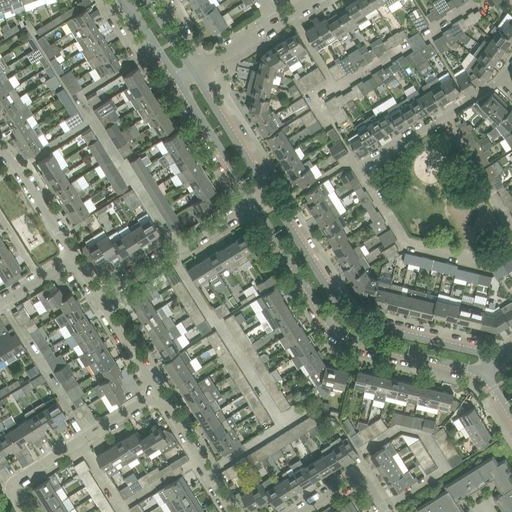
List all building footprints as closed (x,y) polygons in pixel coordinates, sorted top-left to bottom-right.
[(10,0),(0,0),(0,2),(3,12),(10,10),(11,13),(15,12),(14,8),(10,0)] [(22,0),(10,0),(14,8),(24,5),(22,0)] [(83,0),(77,4),(80,9),(92,2),(90,0),(83,0)] [(205,0),(195,7),(200,16),(217,6),(216,6),(214,7),(209,0),(205,0)] [(350,4),(346,6),(349,11),(358,25),(368,18),(365,13),(356,0),(350,0),(349,1),(349,2),(350,4)] [(356,0),(365,13),(375,7),(371,0),(356,0)] [(445,0),(436,0),(433,2),(436,6),(442,17),(447,14),(446,12),(451,8),(447,2),(445,0)] [(452,0),(450,0),(447,2),(451,8),(456,6),(452,0)] [(24,5),(27,12),(37,8),(34,1),(24,5)] [(15,12),(16,15),(27,12),(24,5),(14,8),(15,12)] [(203,15),(209,24),(222,15),(217,6),(200,16),(201,16),(203,15)] [(442,17),(436,6),(430,10),(431,12),(426,15),(431,22),(436,18),(437,20),(442,17)] [(65,22),(72,31),(92,19),(86,9),(65,22)] [(16,15),(15,12),(11,13),(10,10),(3,12),(6,19),(16,15)] [(64,19),(71,14),(68,10),(62,14),(64,19)] [(474,13),(478,20),(483,16),(479,10),(474,13)] [(347,13),(339,17),(348,31),(358,25),(349,11),(347,13)] [(413,11),(408,14),(414,23),(418,30),(423,27),(424,28),(429,25),(428,23),(423,15),(418,18),(413,11)] [(498,26),(497,27),(508,35),(511,38),(511,14),(508,12),(507,12),(508,12),(498,26)] [(57,23),(64,19),(62,14),(54,19),(57,23)] [(222,15),(209,24),(214,33),(228,24),(222,15)] [(464,31),(470,28),(468,26),(473,23),(469,16),(464,19),(463,18),(458,21),(464,31)] [(317,17),(313,20),(316,25),(325,39),(328,44),(338,37),(327,20),(326,18),(320,22),(317,17)] [(332,17),(327,20),(338,37),(348,31),(339,17),(336,20),(334,17),(332,17)] [(92,19),(72,31),(77,40),(97,28),(92,19)] [(29,20),(26,22),(30,29),(34,26),(29,20)] [(325,39),(313,20),(316,25),(306,31),(314,45),(317,50),(328,44),(325,39)] [(50,21),(43,26),(46,30),(53,26),(50,21)] [(449,29),(453,36),(457,33),(459,35),(464,31),(458,21),(453,24),(454,26),(449,29)] [(3,26),(2,29),(4,32),(2,33),(5,38),(12,34),(9,29),(10,29),(7,24),(3,26)] [(10,29),(9,29),(12,34),(19,29),(16,25),(10,29)] [(492,30),(491,31),(496,34),(494,37),(492,39),(506,49),(511,39),(511,38),(508,35),(497,27),(495,25),(492,30)] [(43,26),(36,30),(39,35),(46,30),(43,26)] [(97,28),(77,40),(83,50),(103,37),(97,28)] [(403,29),(399,32),(403,39),(408,36),(403,29)] [(449,29),(443,33),(444,35),(448,41),(450,44),(451,45),(456,42),(455,40),(453,36),(449,29)] [(407,39),(410,44),(422,37),(419,32),(407,39)] [(297,33),(287,39),(295,53),(298,58),(309,52),(297,33)] [(44,35),(37,40),(43,49),(50,45),(45,36),(44,35)] [(443,44),(448,41),(444,35),(439,38),(443,44)] [(81,51),(87,60),(109,46),(103,37),(83,50),(81,51)] [(378,45),(373,48),(377,55),(378,57),(384,54),(382,52),(387,49),(383,42),(380,37),(375,40),(378,45)] [(32,38),(28,41),(32,48),(37,45),(32,38)] [(434,41),(441,53),(446,50),(443,44),(439,38),(434,41)] [(287,39),(276,46),(289,66),(299,60),(298,58),(295,53),(287,39)] [(388,39),(383,42),(387,49),(392,46),(388,39)] [(484,39),(480,45),(498,58),(506,49),(492,39),(490,42),(489,43),(484,39)] [(420,49),(427,45),(424,40),(412,47),(414,51),(415,52),(420,49)] [(427,45),(420,49),(424,55),(429,52),(432,56),(437,53),(431,43),(427,45)] [(365,44),(359,48),(363,53),(367,51),(368,50),(368,49),(365,44)] [(50,45),(43,49),(48,58),(56,53),(50,45)] [(480,45),(473,54),(475,56),(493,69),(491,68),(498,58),(480,45)] [(87,60),(93,69),(95,68),(115,55),(109,46),(87,60)] [(258,71),(281,76),(284,77),(285,71),(290,68),(289,66),(276,46),(263,55),(259,71),(258,71)] [(363,53),(362,54),(368,63),(373,60),(372,58),(377,55),(373,48),(368,52),(367,51),(363,53)] [(39,49),(35,52),(36,54),(44,66),(48,63),(39,49)] [(414,51),(409,54),(413,60),(416,64),(416,65),(427,59),(424,55),(420,49),(415,52),(414,51)] [(358,58),(353,61),(357,68),(362,65),(363,67),(368,63),(362,54),(357,57),(358,58)] [(408,64),(413,60),(409,54),(404,57),(408,64)] [(121,65),(115,55),(95,68),(101,77),(121,65)] [(341,60),(339,62),(342,68),(347,74),(351,71),(352,73),(358,69),(357,68),(353,61),(349,55),(341,60)] [(403,55),(398,59),(404,68),(409,65),(408,64),(404,57),(403,55)] [(468,72),(467,73),(476,87),(475,84),(484,78),(486,79),(493,69),(475,56),(466,69),(468,72)] [(55,57),(50,60),(54,67),(59,64),(55,57)] [(393,64),(389,67),(393,73),(397,70),(398,71),(404,68),(398,59),(392,62),(393,64)] [(431,66),(427,59),(416,65),(421,72),(431,66)] [(337,63),(334,65),(341,77),(347,74),(342,68),(339,62),(337,63)] [(59,64),(54,67),(59,75),(64,72),(59,64)] [(341,77),(334,65),(328,68),(336,81),(341,77)] [(3,69),(0,70),(0,83),(8,79),(5,73),(10,70),(7,66),(3,69)] [(51,67),(46,70),(50,77),(55,74),(51,67)] [(123,76),(129,86),(144,77),(138,67),(123,76)] [(318,67),(313,70),(321,82),(326,79),(318,67)] [(383,68),(378,71),(384,82),(386,85),(396,78),(393,73),(389,67),(384,70),(383,68)] [(404,68),(398,71),(397,72),(402,80),(409,76),(404,68)] [(253,69),(250,81),(278,88),(279,84),(280,84),(281,76),(258,71),(253,69)] [(313,70),(308,73),(315,85),(321,82),(313,70)] [(373,76),(368,79),(372,86),(374,88),(384,82),(378,71),(372,75),(373,76)] [(442,83),(452,76),(449,71),(438,78),(442,83)] [(434,72),(424,78),(427,83),(440,103),(443,102),(444,103),(445,103),(452,99),(442,83),(438,78),(438,77),(434,72)] [(308,73),(303,76),(310,89),(315,85),(308,73)] [(476,87),(467,73),(457,79),(466,93),(476,87)] [(50,77),(45,81),(49,86),(59,80),(55,74),(50,77)] [(0,83),(0,96),(14,88),(15,87),(20,84),(14,75),(9,78),(8,79),(0,83)] [(70,83),(66,76),(61,79),(66,86),(70,83)] [(310,89),(303,76),(297,79),(305,92),(310,89)] [(452,76),(442,83),(452,99),(459,95),(457,93),(461,91),(455,82),(452,76)] [(130,99),(131,99),(149,87),(143,78),(144,78),(144,77),(129,86),(124,90),(130,99)] [(66,86),(70,93),(72,95),(83,88),(77,79),(72,82),(70,83),(66,86)] [(362,81),(357,84),(363,93),(364,95),(374,88),(372,86),(368,79),(364,83),(362,81)] [(396,79),(391,82),(394,88),(399,84),(396,79)] [(250,81),(247,93),(253,94),(269,98),(272,86),(250,81)] [(426,93),(421,96),(430,110),(440,103),(427,83),(422,86),(426,93)] [(295,84),(289,88),(292,93),(298,89),(295,84)] [(353,89),(348,92),(352,99),(357,95),(358,96),(359,98),(364,95),(363,93),(357,84),(352,87),(353,89)] [(131,99),(137,108),(156,97),(156,96),(155,97),(149,87),(131,99)] [(0,96),(0,109),(20,97),(14,88),(0,96)] [(59,97),(67,93),(64,88),(57,93),(59,97)] [(298,89),(292,93),(295,98),(302,94),(298,89)] [(407,95),(408,97),(420,116),(430,110),(421,96),(417,89),(407,95)] [(342,93),(337,97),(339,101),(342,106),(348,103),(347,102),(352,99),(348,92),(343,95),(342,93)] [(59,97),(62,102),(69,97),(67,93),(59,97)] [(87,99),(93,109),(103,103),(97,93),(87,99)] [(256,126),(274,115),(269,107),(271,98),(269,98),(253,94),(250,110),(258,124),(256,126)] [(488,94),(476,102),(481,106),(477,110),(480,113),(486,118),(490,114),(503,101),(497,95),(495,97),(492,94),(490,96),(488,94)] [(325,102),(328,107),(339,101),(336,95),(325,102)] [(0,109),(5,118),(28,104),(26,101),(24,102),(21,96),(0,109)] [(137,108),(143,118),(162,106),(156,97),(137,108)] [(290,105),(294,110),(306,102),(303,97),(290,105)] [(394,97),(383,103),(387,108),(397,102),(394,97)] [(408,97),(397,103),(410,123),(420,116),(408,97)] [(103,103),(93,109),(99,118),(109,112),(117,107),(111,98),(103,103)] [(358,108),(352,99),(347,102),(348,103),(353,111),(358,108)] [(328,107),(332,113),(343,106),(339,101),(328,107)] [(490,114),(498,123),(511,109),(503,101),(490,114)] [(306,102),(294,110),(297,115),(309,107),(306,102)] [(397,102),(387,108),(401,131),(408,127),(406,125),(410,123),(397,103),(397,102)] [(375,112),(376,115),(387,108),(383,103),(373,110),(375,112)] [(27,105),(5,118),(11,128),(11,127),(32,114),(33,114),(27,105)] [(151,127),(153,125),(168,116),(166,113),(168,112),(164,105),(162,106),(143,118),(146,123),(148,121),(151,127)] [(332,113),(335,118),(346,111),(343,106),(332,113)] [(78,111),(75,107),(72,109),(68,111),(71,116),(78,111)] [(387,108),(376,115),(388,133),(393,129),(396,134),(401,131),(387,108)] [(496,125),(505,137),(511,133),(511,109),(498,123),(499,123),(496,125)] [(300,117),(304,122),(315,116),(311,110),(300,117)] [(70,129),(84,121),(78,111),(71,116),(64,120),(70,129)] [(346,111),(335,118),(339,124),(349,117),(346,111)] [(99,118),(105,128),(115,122),(109,112),(99,118)] [(375,112),(365,119),(369,125),(377,139),(388,133),(376,115),(375,112)] [(274,115),(256,126),(262,137),(273,130),(279,126),(283,123),(277,113),(274,115)] [(11,127),(11,128),(16,136),(13,138),(13,139),(32,127),(37,124),(38,123),(32,114),(11,127)] [(168,116),(153,125),(159,135),(174,126),(168,116)] [(304,122),(307,128),(318,121),(315,116),(304,122)] [(365,119),(355,126),(358,131),(364,140),(370,150),(375,147),(371,143),(375,140),(377,139),(369,125),(365,119)] [(318,121),(307,128),(311,134),(322,127),(318,121)] [(105,128),(111,138),(121,132),(115,122),(105,128)] [(462,123),(457,126),(461,131),(459,132),(462,137),(471,131),(474,129),(471,124),(469,124),(466,125),(464,122),(462,123)] [(272,149),(274,148),(288,139),(285,134),(290,128),(288,125),(265,139),(272,149)] [(32,127),(13,139),(14,140),(19,148),(38,136),(32,127)] [(111,138),(117,148),(127,142),(135,137),(129,127),(121,132),(111,138)] [(333,127),(327,131),(334,142),(340,138),(333,127)] [(82,135),(88,145),(98,139),(92,129),(82,135)] [(370,150),(358,131),(361,136),(351,143),(360,157),(370,150)] [(471,131),(462,137),(465,142),(467,141),(470,146),(477,142),(474,137),(474,136),(471,131)] [(156,143),(163,155),(184,142),(178,132),(163,141),(162,139),(156,143)] [(49,143),(43,133),(38,136),(19,148),(25,158),(49,143)] [(488,137),(480,142),(485,150),(493,145),(488,137)] [(88,145),(94,155),(104,149),(98,139),(88,145)] [(274,152),(278,159),(294,149),(288,139),(274,148),(276,151),(274,152)] [(348,152),(342,141),(336,144),(342,155),(348,152)] [(483,152),(480,147),(481,147),(477,141),(477,142),(470,146),(468,147),(472,152),(474,151),(477,156),(483,152)] [(127,142),(117,148),(123,157),(133,151),(127,142)] [(192,150),(188,145),(186,145),(185,145),(184,143),(184,142),(163,155),(169,165),(175,161),(192,150)] [(330,148),(336,159),(342,155),(336,144),(330,148)] [(477,156),(475,157),(478,163),(480,162),(483,166),(489,162),(486,157),(492,154),(489,148),(483,152),(477,156)] [(94,155),(100,164),(110,158),(104,149),(94,155)] [(280,158),(287,168),(301,159),(294,149),(278,159),(280,158)] [(175,161),(169,165),(175,175),(178,173),(182,171),(181,170),(196,161),(195,161),(194,159),(195,158),(195,156),(192,150),(175,161)] [(41,174),(42,174),(59,163),(53,153),(38,163),(44,172),(41,174)] [(287,173),(291,179),(310,168),(310,167),(313,165),(307,155),(301,159),(287,168),(289,171),(287,173)] [(130,162),(136,172),(146,166),(139,156),(130,162)] [(100,164),(94,168),(100,178),(106,174),(116,168),(110,158),(100,164)] [(178,173),(183,183),(204,170),(200,164),(198,165),(196,161),(181,170),(182,171),(178,173)] [(42,174),(48,184),(64,173),(69,171),(66,166),(62,169),(59,164),(59,163),(42,174)] [(485,169),(488,174),(486,175),(489,180),(498,174),(495,169),(494,170),(491,165),(485,169)] [(136,172),(142,181),(152,175),(146,166),(136,172)] [(106,174),(112,184),(122,178),(116,168),(106,174)] [(310,168),(291,179),(294,184),(299,181),(302,187),(316,178),(310,168)] [(208,176),(204,170),(183,183),(186,188),(191,185),(194,189),(208,181),(206,177),(208,176)] [(340,177),(344,183),(355,176),(352,170),(340,177)] [(64,173),(48,184),(54,193),(70,183),(69,181),(64,173)] [(382,179),(384,182),(385,183),(393,178),(390,173),(382,179)] [(489,180),(493,186),(495,185),(497,189),(504,185),(501,181),(502,180),(498,174),(489,180)] [(70,183),(54,193),(54,194),(55,193),(60,203),(77,192),(82,189),(83,189),(89,185),(83,175),(77,179),(72,182),(70,183)] [(142,181),(148,191),(158,185),(152,175),(142,181)] [(355,176),(344,183),(348,189),(359,182),(355,176)] [(122,178),(112,184),(118,194),(128,188),(122,178)] [(208,181),(194,189),(200,198),(200,199),(206,195),(207,195),(216,190),(216,189),(213,184),(212,183),(210,184),(208,181)] [(304,203),(307,207),(330,192),(324,182),(305,193),(309,200),(304,203)] [(148,191),(154,201),(164,195),(158,185),(148,191)] [(504,185),(497,189),(499,192),(501,194),(507,190),(504,185)] [(355,190),(358,195),(358,196),(365,191),(362,186),(355,190)] [(65,212),(66,213),(83,202),(80,197),(85,194),(82,189),(77,192),(60,203),(66,212),(65,212)] [(122,195),(125,200),(135,193),(132,189),(130,190),(122,195)] [(125,200),(128,205),(131,210),(142,204),(139,198),(135,193),(125,200)] [(328,194),(307,207),(311,214),(313,212),(315,216),(334,204),(328,194)] [(154,201),(160,211),(170,205),(164,195),(154,201)] [(192,203),(189,205),(189,206),(199,222),(211,215),(207,209),(213,205),(207,195),(206,195),(200,199),(200,198),(192,203)] [(83,202),(66,213),(72,223),(89,212),(83,202)] [(375,207),(371,202),(365,206),(368,211),(375,207)] [(341,214),(338,209),(334,204),(315,216),(322,226),(341,214)] [(160,211),(166,220),(176,214),(170,205),(160,211)] [(377,211),(375,207),(368,211),(371,216),(377,212),(377,211)] [(105,210),(101,212),(105,219),(109,216),(105,210)] [(176,214),(166,220),(172,230),(182,224),(176,214)] [(328,236),(342,227),(347,224),(341,214),(322,226),(319,227),(324,234),(326,233),(328,236)] [(91,215),(84,219),(87,224),(94,220),(91,215)] [(382,216),(370,223),(377,234),(381,231),(387,227),(384,222),(386,221),(382,216)] [(151,218),(141,224),(150,239),(160,233),(151,218)] [(73,226),(76,231),(87,224),(84,219),(73,226)] [(149,240),(150,239),(141,224),(131,230),(140,244),(141,247),(148,243),(148,241),(147,240),(149,239),(149,240)] [(333,247),(347,238),(348,238),(342,227),(328,236),(334,246),(333,247)] [(391,229),(389,230),(379,236),(382,242),(394,234),(391,229)] [(131,230),(121,236),(131,251),(131,250),(140,244),(131,230)] [(248,232),(238,238),(247,253),(252,250),(253,252),(255,253),(256,254),(259,254),(261,253),(264,251),(265,253),(256,237),(252,239),(248,232)] [(107,235),(97,241),(107,256),(109,259),(111,257),(112,259),(119,255),(119,254),(112,242),(108,234),(107,235)] [(378,234),(365,240),(369,250),(382,245),(378,234)] [(397,240),(394,234),(382,242),(385,247),(397,240)] [(112,242),(119,254),(119,255),(120,258),(121,257),(131,251),(121,236),(112,242)] [(238,239),(229,245),(240,263),(250,257),(247,253),(238,238),(237,239),(238,239)] [(333,247),(340,257),(354,249),(347,238),(333,247)] [(2,239),(0,240),(0,253),(9,248),(8,248),(8,249),(2,239)] [(107,256),(97,241),(88,246),(87,244),(81,248),(88,260),(91,261),(94,258),(97,262),(107,256)] [(383,251),(386,256),(398,249),(395,243),(383,251)] [(219,250),(228,265),(231,270),(231,271),(241,264),(240,263),(229,245),(220,251),(219,250)] [(344,268),(344,269),(364,256),(365,256),(359,245),(354,249),(340,257),(346,267),(344,268)] [(0,267),(1,267),(15,258),(9,248),(0,253),(0,267)] [(398,249),(386,256),(389,261),(400,255),(397,250),(398,249)] [(219,250),(209,256),(218,270),(227,265),(227,266),(228,265),(219,250)] [(209,256),(199,262),(209,277),(211,282),(216,288),(225,282),(221,276),(220,275),(218,270),(209,256)] [(344,269),(350,279),(366,269),(370,266),(364,256),(344,269)] [(1,267),(0,267),(0,276),(5,285),(6,286),(22,276),(18,270),(21,268),(15,258),(1,267)] [(508,273),(511,270),(511,268),(507,261),(503,264),(508,273)] [(209,277),(199,262),(189,269),(199,284),(209,277)] [(504,275),(508,273),(503,264),(498,267),(504,275)] [(359,293),(376,297),(380,281),(379,281),(380,279),(370,277),(366,269),(350,279),(351,279),(359,293)] [(166,277),(172,286),(182,280),(176,271),(166,277)] [(481,274),(478,283),(490,286),(492,277),(481,274)] [(269,288),(276,283),(271,276),(264,280),(269,288)] [(139,293),(129,300),(135,309),(150,300),(155,298),(161,294),(151,279),(145,283),(136,289),(139,293)] [(172,286),(178,296),(188,290),(182,280),(172,286)] [(262,292),(269,288),(264,280),(257,284),(262,292)] [(374,303),(386,306),(392,284),(380,281),(376,297),(374,303)] [(253,284),(244,290),(247,296),(250,300),(259,294),(253,284)] [(386,306),(398,309),(403,286),(392,284),(386,306)] [(257,299),(263,309),(283,296),(277,286),(257,299)] [(46,288),(37,294),(42,302),(47,309),(65,297),(64,296),(59,288),(51,293),(47,287),(46,288)] [(402,293),(398,309),(410,312),(415,289),(409,288),(407,295),(402,293)] [(421,315),(425,299),(427,292),(415,289),(410,312),(421,315)] [(178,296),(184,306),(194,300),(188,290),(178,296)] [(59,302),(64,311),(78,303),(72,293),(65,297),(47,309),(47,310),(59,302)] [(263,309),(269,318),(289,306),(283,297),(284,297),(283,296),(263,309)] [(421,315),(433,317),(437,302),(425,299),(421,315)] [(437,302),(434,315),(445,318),(449,302),(437,299),(437,302)] [(150,300),(135,309),(136,310),(137,310),(142,319),(156,310),(150,300)] [(184,306),(190,315),(200,309),(194,300),(184,306)] [(457,321),(469,324),(474,303),(462,300),(461,305),(457,321)] [(474,303),(469,324),(480,326),(485,307),(486,304),(474,301),(474,303)] [(499,306),(495,309),(496,315),(503,327),(504,329),(511,323),(511,301),(501,308),(499,306)] [(214,309),(217,313),(228,307),(225,302),(214,309)] [(445,318),(457,321),(461,305),(449,302),(445,318)] [(60,314),(66,324),(84,313),(78,303),(64,311),(60,314)] [(269,318),(262,323),(268,333),(277,327),(280,325),(295,316),(289,306),(269,318)] [(32,318),(31,319),(23,307),(13,314),(20,326),(23,324),(32,318)] [(142,319),(148,328),(168,316),(162,307),(156,310),(142,319)] [(220,318),(222,317),(231,312),(228,307),(217,313),(220,318)] [(485,307),(480,326),(496,330),(497,329),(498,331),(503,327),(496,315),(495,309),(485,307)] [(190,315),(196,325),(206,319),(200,309),(190,315)] [(66,324),(72,334),(90,322),(84,313),(66,324)] [(224,319),(230,329),(240,323),(234,313),(224,319)] [(176,324),(170,315),(168,316),(148,328),(154,337),(153,338),(154,338),(176,324)] [(287,335),(302,325),(303,324),(299,318),(298,318),(296,319),(295,316),(280,325),(287,335)] [(26,328),(35,323),(32,318),(23,324),(26,328)] [(206,319),(196,325),(203,335),(212,329),(206,319)] [(72,334),(65,338),(71,348),(79,343),(97,332),(91,322),(91,321),(90,322),(73,333),(72,334)] [(176,324),(154,338),(160,348),(177,337),(187,331),(182,321),(176,324)] [(230,329),(236,339),(246,333),(240,323),(230,329)] [(287,347),(290,345),(307,335),(302,325),(287,335),(282,338),(287,347)] [(3,326),(0,328),(0,330),(14,353),(24,347),(12,328),(8,330),(5,330),(3,326)] [(42,326),(30,333),(36,343),(44,337),(48,335),(42,326)] [(0,351),(7,364),(17,358),(14,353),(0,330),(0,351)] [(207,336),(213,346),(223,340),(217,330),(207,336)] [(79,343),(85,353),(103,341),(97,332),(79,343)] [(236,339),(242,349),(252,343),(246,333),(236,339)] [(297,355),(314,345),(315,344),(311,337),(310,338),(307,335),(290,345),(297,355)] [(44,337),(36,343),(39,347),(47,342),(44,337)] [(177,337),(160,348),(166,358),(184,347),(177,337)] [(213,346),(219,355),(229,349),(223,340),(213,346)] [(85,353),(78,356),(84,366),(88,364),(109,351),(103,341),(85,353)] [(242,349),(248,358),(258,352),(252,343),(242,349)] [(299,367),(305,363),(319,354),(314,345),(297,355),(293,357),(299,367)] [(170,368),(172,372),(190,360),(192,359),(186,349),(163,363),(167,370),(170,368)] [(219,355),(225,365),(235,359),(229,349),(219,355)] [(109,351),(88,364),(94,373),(101,369),(115,361),(109,351)] [(53,352),(45,358),(48,362),(56,357),(53,352)] [(248,358),(254,368),(264,362),(260,355),(258,352),(248,358)] [(264,353),(260,355),(264,362),(270,358),(268,354),(264,353)] [(318,387),(320,386),(322,384),(327,365),(319,354),(305,363),(312,373),(310,374),(318,387)] [(225,365),(231,375),(241,369),(235,359),(225,365)] [(175,383),(178,381),(192,372),(196,370),(190,360),(172,372),(174,375),(171,377),(175,383)] [(101,369),(107,378),(107,379),(114,375),(117,373),(121,371),(115,361),(101,369)] [(254,368),(261,378),(270,372),(264,362),(254,368)] [(67,363),(53,372),(59,382),(73,373),(67,363)] [(35,365),(26,371),(30,378),(40,372),(35,365)] [(322,384),(320,386),(322,390),(329,386),(329,384),(334,385),(338,368),(327,366),(327,365),(322,384)] [(349,371),(338,368),(334,385),(345,388),(349,371)] [(231,375),(237,385),(247,379),(241,369),(231,375)] [(354,388),(365,390),(369,373),(359,370),(354,388)] [(178,381),(184,391),(198,382),(192,372),(178,381)] [(261,378),(267,387),(276,381),(270,372),(261,378)] [(99,383),(93,387),(99,397),(106,393),(119,385),(123,383),(117,373),(114,375),(107,379),(107,378),(99,383)] [(365,390),(376,393),(380,375),(369,373),(365,390)] [(31,381),(35,386),(45,380),(41,374),(31,381)] [(385,401),(386,395),(390,378),(380,375),(376,393),(374,398),(385,401)] [(75,378),(63,386),(66,391),(78,383),(75,378)] [(386,395),(397,398),(401,380),(390,378),(386,395)] [(184,396),(188,402),(209,389),(203,379),(198,382),(184,391),(186,394),(184,396)] [(237,385),(244,394),(253,388),(247,379),(237,385)] [(397,398),(396,403),(406,405),(407,400),(411,383),(401,380),(397,398)] [(35,386),(31,381),(21,387),(25,393),(35,386)] [(267,387),(273,397),(282,391),(276,381),(267,387)] [(78,383),(66,391),(69,396),(72,401),(80,396),(77,391),(82,388),(78,383)] [(407,400),(418,403),(422,385),(411,383),(407,400)] [(119,385),(106,393),(112,403),(125,395),(119,385)] [(418,403),(428,405),(432,388),(422,385),(418,403)] [(428,405),(439,408),(443,390),(444,387),(437,386),(437,387),(433,386),(432,388),(428,405)] [(21,387),(16,390),(20,396),(25,393),(21,387)] [(244,394),(250,404),(259,398),(253,388),(244,394)] [(195,410),(195,411),(215,398),(209,389),(188,402),(192,409),(194,407),(196,410),(195,410)] [(443,390),(439,408),(450,410),(450,409),(456,410),(458,400),(452,399),(454,393),(443,390)] [(273,397),(276,402),(285,396),(282,391),(273,397)] [(293,391),(286,395),(290,401),(297,397),(293,391)] [(285,396),(276,402),(282,412),(291,406),(285,396)] [(54,397),(45,403),(62,431),(67,427),(61,417),(65,415),(57,401),(56,401),(54,397)] [(195,411),(201,421),(221,408),(215,398),(195,411)] [(250,404),(256,414),(265,408),(259,398),(250,404)] [(464,400),(461,405),(466,408),(469,403),(464,400)] [(321,405),(320,409),(328,412),(330,403),(322,401),(321,405)] [(85,416),(92,412),(86,402),(79,406),(85,416)] [(40,404),(34,408),(35,410),(46,427),(50,424),(52,426),(51,427),(56,434),(62,431),(45,403),(44,403),(41,405),(40,404)] [(79,420),(85,416),(79,406),(73,410),(79,420)] [(459,416),(465,426),(480,416),(474,407),(459,416)] [(207,430),(207,431),(227,418),(221,408),(201,421),(207,430)] [(265,408),(256,414),(262,424),(271,418),(265,408)] [(30,411),(24,414),(28,419),(42,443),(48,439),(43,432),(41,430),(42,429),(46,427),(35,410),(32,412),(30,411)] [(394,416),(391,425),(392,426),(397,423),(398,423),(402,424),(403,418),(404,414),(395,412),(394,416)] [(313,414),(303,420),(309,430),(319,424),(313,414)] [(403,418),(402,424),(404,425),(405,425),(412,426),(414,417),(404,414),(403,418)] [(207,436),(211,442),(233,428),(238,425),(232,415),(227,418),(207,431),(210,434),(207,436)] [(414,417),(412,426),(423,429),(425,419),(415,416),(414,417)] [(465,426),(471,435),(486,426),(480,416),(465,426)] [(382,432),(388,428),(382,417),(375,421),(382,432)] [(348,418),(343,421),(349,431),(354,428),(348,418)] [(28,419),(18,425),(27,439),(32,436),(34,440),(33,441),(37,446),(42,443),(28,419)] [(425,419),(423,429),(432,431),(433,432),(436,421),(425,419)] [(303,420),(294,427),(300,436),(303,441),(307,438),(304,433),(309,430),(303,420)] [(15,421),(6,427),(23,455),(29,451),(25,446),(22,442),(27,439),(18,425),(15,421)] [(359,421),(357,425),(360,430),(363,428),(370,439),(376,436),(369,425),(368,423),(359,421)] [(376,436),(382,432),(375,421),(369,425),(376,436)] [(486,426),(471,435),(480,450),(490,443),(487,438),(492,435),(486,426)] [(6,427),(0,430),(0,439),(7,451),(12,448),(15,452),(14,453),(17,458),(23,455),(6,427)] [(160,427),(151,433),(159,447),(175,437),(173,432),(165,429),(162,430),(160,427)] [(294,427),(284,433),(290,442),(300,436),(294,427)] [(432,434),(436,440),(447,433),(443,427),(432,434)] [(370,439),(363,428),(360,430),(351,436),(358,447),(370,439)] [(136,432),(126,438),(138,456),(147,451),(148,450),(141,439),(136,431),(136,432)] [(228,431),(211,442),(217,451),(219,449),(220,450),(221,449),(225,455),(243,444),(240,440),(238,438),(235,440),(228,431)] [(141,439),(148,450),(147,451),(149,453),(159,447),(151,433),(141,439)] [(284,433),(274,439),(280,448),(290,442),(284,433)] [(436,440),(439,446),(450,439),(447,433),(436,440)] [(340,436),(331,442),(334,448),(345,465),(355,459),(353,457),(358,454),(348,437),(343,440),(340,436)] [(126,438),(117,444),(128,462),(138,456),(126,438)] [(409,445),(413,451),(424,444),(420,438),(409,445)] [(0,439),(0,460),(4,467),(9,463),(6,458),(5,459),(2,454),(7,451),(0,439)] [(274,439),(265,445),(271,454),(280,448),(274,439)] [(450,439),(439,446),(443,452),(454,445),(450,439)] [(383,448),(371,455),(377,465),(393,455),(398,452),(391,441),(382,446),(383,448)] [(331,444),(322,450),(334,469),(343,463),(345,466),(345,465),(334,448),(331,442),(330,443),(331,444)] [(117,444),(107,450),(116,463),(120,461),(123,466),(128,462),(117,444)] [(424,444),(413,451),(417,457),(428,450),(424,444)] [(265,445),(255,451),(261,460),(267,457),(271,454),(265,445)] [(458,452),(454,445),(443,452),(447,459),(458,452)] [(107,450),(97,456),(105,470),(110,476),(119,470),(115,464),(116,463),(107,450)] [(325,455),(315,461),(324,475),(334,469),(322,450),(325,455)] [(417,457),(420,463),(431,456),(428,450),(417,457)] [(255,451),(245,457),(251,466),(261,460),(255,451)] [(458,452),(447,459),(452,467),(463,460),(458,452)] [(186,454),(170,464),(173,470),(180,465),(189,459),(186,454)] [(377,465),(383,474),(398,464),(393,455),(377,465)] [(431,456),(420,463),(424,469),(427,474),(438,468),(435,462),(431,456)] [(245,457),(236,463),(242,472),(251,466),(245,457)] [(463,511),(457,501),(493,479),(496,480),(504,493),(499,495),(498,500),(505,511),(511,511),(511,470),(505,460),(501,462),(496,461),(493,457),(449,485),(448,488),(449,490),(421,507),(420,511),(463,511)] [(80,475),(89,469),(90,469),(85,459),(74,466),(80,475)] [(302,459),(301,460),(314,481),(324,475),(315,461),(306,467),(302,459)] [(291,466),(295,472),(304,486),(313,481),(314,482),(314,481),(301,460),(291,466)] [(242,472),(236,463),(226,469),(232,479),(238,475),(242,472)] [(170,464),(160,470),(163,475),(167,481),(176,475),(173,470),(170,464)] [(383,474),(389,483),(404,473),(398,464),(383,474)] [(183,471),(180,465),(173,470),(176,475),(183,471)] [(158,467),(148,473),(153,481),(163,475),(160,470),(158,467)] [(80,475),(86,486),(95,480),(89,469),(80,475)] [(404,473),(389,483),(394,492),(407,485),(408,486),(419,480),(416,476),(414,478),(409,470),(404,473)] [(283,474),(286,478),(295,492),(304,486),(295,472),(290,476),(287,471),(283,474)] [(148,473),(138,479),(144,487),(153,481),(148,473)] [(159,490),(153,494),(160,505),(166,501),(189,487),(188,487),(186,484),(187,483),(186,483),(183,479),(184,478),(182,476),(174,481),(165,487),(159,490)] [(262,482),(262,483),(267,491),(272,500),(271,500),(276,508),(277,507),(286,501),(285,499),(276,484),(271,477),(262,482)] [(286,478),(276,484),(285,499),(295,492),(286,478)] [(37,497),(38,496),(40,500),(56,490),(49,479),(32,490),(34,492),(37,496),(36,496),(37,497)] [(132,480),(128,483),(134,493),(144,487),(138,479),(134,482),(132,480)] [(86,486),(93,496),(102,491),(95,480),(86,486)] [(134,493),(128,483),(127,483),(128,485),(119,491),(124,499),(134,493)] [(262,483),(252,489),(261,503),(260,503),(262,506),(263,506),(271,500),(272,500),(267,491),(262,483)] [(173,511),(175,511),(195,498),(194,496),(191,492),(192,492),(191,491),(190,491),(188,488),(189,487),(166,501),(173,511)] [(261,503),(252,489),(242,495),(240,491),(234,495),(242,506),(247,503),(251,509),(260,503),(261,503)] [(44,509),(46,511),(62,501),(56,490),(40,500),(39,500),(39,501),(40,500),(42,504),(41,504),(42,505),(45,509),(44,509)] [(93,496),(100,507),(109,501),(102,491),(93,496)] [(62,501),(46,511),(68,511),(69,511),(75,508),(69,497),(62,501)] [(175,511),(196,511),(202,508),(201,509),(199,505),(200,505),(199,504),(196,500),(197,500),(195,498),(175,511)] [(100,507),(102,511),(115,511),(109,501),(100,507)] [(334,511),(356,511),(358,511),(357,511),(354,508),(355,508),(355,507),(354,507),(352,503),(351,501),(334,511)] [(144,511),(139,503),(130,509),(131,511),(144,511)]
